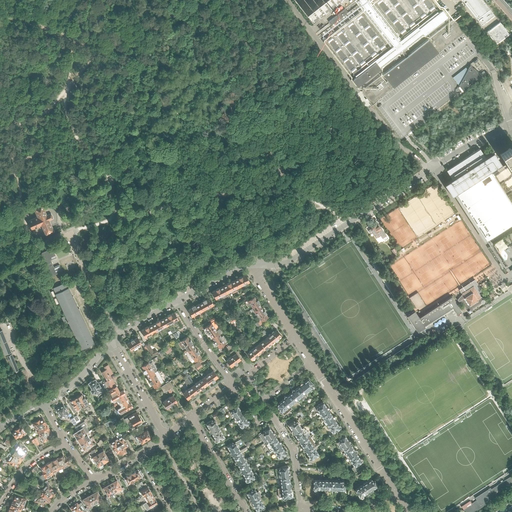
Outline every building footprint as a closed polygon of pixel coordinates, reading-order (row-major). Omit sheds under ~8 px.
[(370,0),(355,0),(355,1),(390,46),(386,48),(383,43),(382,43),(378,38),(375,33),(370,28),(371,28),(367,23),(367,24),(363,18),(359,13),(359,14),(359,13),(355,16),(355,17),(359,21),(363,27),(366,31),(371,36),(370,37),(374,41),(378,46),(378,47),(382,51),(377,55),(374,50),(373,50),(369,45),(366,40),(361,35),(362,35),(358,30),(354,25),(350,20),(350,21),(350,20),(346,23),(346,24),(350,28),(354,34),(357,38),(358,38),(362,43),(362,44),(365,48),(370,53),(369,54),(373,58),(374,58),(366,64),(366,63),(363,59),(362,59),(358,53),(355,49),(350,44),(351,43),(347,39),(343,34),(343,33),(339,29),(335,32),(339,37),(343,42),(346,47),(351,52),(354,57),(354,56),(358,62),(362,67),(362,66),(362,67),(357,71),(357,70),(354,66),(353,66),(349,60),(346,56),(341,50),(342,50),(338,46),(334,41),(334,40),(330,36),(326,39),(330,44),(334,49),(337,54),(338,54),(342,59),(345,64),(345,63),(350,69),(349,69),(353,73),(356,77),(352,80),(358,87),(447,17),(447,16),(442,10),(438,13),(435,9),(432,5),(428,0),(421,0),(423,3),(424,2),(428,8),(431,12),(432,13),(427,17),(426,16),(427,16),(423,12),(419,6),(415,2),(413,0),(407,0),(411,5),(414,9),(415,9),(419,15),(422,19),(423,20),(416,25),(415,25),(412,20),(408,15),(404,10),(400,5),(397,0),(396,1),(395,0),(389,0),(392,4),(396,8),(400,13),(400,14),(403,18),(404,18),(408,23),(408,24),(411,28),(412,28),(407,32),(406,32),(407,32),(403,27),(399,22),(395,17),(391,12),(388,7),(387,8),(383,2),(381,0),(376,0),(376,1),(379,5),(384,11),(383,11),(387,15),(391,20),(391,21),(394,25),(395,25),(399,30),(399,31),(402,35),(403,35),(400,38),(370,0)] [(461,0),(482,26),(494,16),(482,0),(461,0)] [(332,26),(348,13),(345,9),(329,22),(332,26)] [(509,35),(502,25),(499,22),(487,32),(496,45),(509,35)] [(438,52),(428,39),(383,75),(384,76),(383,76),(392,87),(393,88),(438,52)] [(463,91),(480,78),(471,65),(468,70),(466,68),(453,78),(459,86),(463,91)] [(511,161),(511,160),(511,147),(507,150),(504,152),(500,155),(506,164),(511,161)] [(448,181),(444,184),(451,196),(456,193),(490,171),(501,164),(493,152),(485,157),(480,149),(466,158),(463,160),(460,161),(446,170),(449,175),(452,179),(449,181),(448,181)] [(511,160),(511,161),(506,164),(491,174),(511,205),(511,160)] [(490,171),(456,193),(476,224),(475,224),(476,224),(477,226),(476,227),(480,232),(481,232),(485,239),(486,239),(511,222),(511,205),(497,182),(491,174),(490,171)] [(57,221),(57,218),(57,216),(56,214),(55,212),(54,210),(52,209),(50,207),(49,206),(43,208),(41,204),(41,203),(33,207),(37,215),(37,217),(31,220),(30,220),(29,220),(28,222),(29,223),(29,224),(30,226),(30,227),(31,228),(33,229),(34,228),(41,225),(45,234),(46,234),(53,231),(53,230),(51,226),(57,223),(57,221)] [(370,229),(368,231),(370,234),(373,233),(377,239),(381,237),(382,239),(387,236),(384,231),(383,231),(378,224),(375,226),(375,225),(373,227),(372,226),(370,227),(371,228),(370,229)] [(54,267),(51,260),(56,258),(52,248),(41,253),(51,277),(62,272),(59,265),(54,267)] [(249,282),(245,275),(241,277),(245,284),(249,282)] [(245,284),(241,277),(234,280),(238,288),(245,284)] [(238,288),(234,280),(223,286),(227,294),(231,291),(233,294),(239,290),(238,288)] [(485,295),(475,280),(459,290),(462,294),(457,300),(459,302),(460,301),(468,310),(467,311),(469,313),(472,311),(471,311),(481,303),(482,304),(484,303),(485,302),(484,300),(483,300),(481,300),(480,298),(485,295)] [(92,338),(78,309),(69,288),(68,288),(65,283),(53,288),(55,294),(58,300),(57,300),(58,300),(60,305),(60,306),(61,306),(63,310),(62,311),(63,311),(66,316),(62,318),(64,323),(68,322),(70,327),(71,327),(73,332),(73,333),(76,338),(75,338),(76,339),(76,338),(81,349),(88,346),(94,343),(92,338)] [(227,294),(223,286),(212,292),(215,299),(220,297),(221,299),(228,296),(227,294)] [(254,311),(261,307),(258,303),(259,302),(257,299),(257,300),(254,296),(247,300),(253,309),(247,312),(249,315),(254,311)] [(451,297),(419,317),(415,311),(407,315),(418,331),(453,309),(457,314),(461,312),(451,297)] [(214,305),(210,298),(206,300),(205,299),(202,301),(203,302),(199,304),(203,311),(214,305)] [(203,311),(199,304),(195,306),(194,305),(191,307),(192,308),(188,310),(192,317),(203,311)] [(268,317),(265,313),(266,313),(264,310),(263,310),(261,307),(254,311),(260,320),(255,323),(257,327),(262,323),(261,322),(268,317)] [(178,320),(174,312),(163,318),(167,326),(178,320)] [(167,326),(163,318),(152,324),(156,332),(167,326)] [(215,328),(218,327),(214,321),(215,320),(213,318),(210,321),(211,323),(205,327),(207,331),(207,332),(207,333),(207,334),(208,334),(209,334),(212,338),(221,331),(220,329),(217,331),(215,328)] [(156,332),(152,324),(141,330),(145,338),(156,332)] [(281,336),(279,333),(276,330),(273,326),(272,328),(275,331),(273,333),(276,336),(278,339),(281,336)] [(11,353),(2,330),(0,331),(0,344),(4,355),(11,353)] [(278,339),(276,336),(273,333),(269,336),(264,330),(262,331),(267,338),(271,344),(275,341),(276,341),(277,340),(278,339)] [(227,341),(223,336),(221,337),(220,335),(223,333),(221,331),(212,338),(214,341),(214,342),(214,343),(214,344),(215,344),(216,344),(219,348),(225,343),(227,341)] [(194,347),(192,343),(192,342),(191,340),(190,340),(187,336),(180,341),(187,351),(188,351),(194,347)] [(142,344),(137,337),(133,339),(132,339),(131,340),(130,341),(127,344),(131,350),(142,344)] [(268,347),(271,344),(267,338),(259,345),(255,340),(253,342),(261,352),(265,349),(266,349),(268,348),(268,347)] [(153,351),(148,342),(145,344),(146,346),(148,350),(152,357),(158,353),(156,349),(153,351)] [(261,352),(253,342),(251,344),(255,348),(249,353),(247,350),(244,352),(243,354),(247,358),(249,356),(252,360),(255,357),(256,357),(258,356),(258,355),(261,352)] [(167,354),(174,349),(172,347),(170,348),(168,346),(165,348),(163,349),(164,349),(166,352),(167,354)] [(199,353),(199,352),(198,351),(197,350),(194,347),(188,351),(187,351),(186,352),(185,353),(191,361),(193,359),(195,361),(201,357),(199,353)] [(241,359),(239,356),(240,355),(235,349),(229,353),(231,356),(226,360),(231,367),(234,364),(235,365),(236,365),(237,364),(237,363),(237,362),(241,359)] [(19,371),(12,354),(6,356),(13,373),(19,371)] [(47,361),(44,356),(38,359),(40,364),(47,361)] [(203,366),(200,363),(203,361),(201,359),(194,365),(198,370),(203,366)] [(157,369),(152,362),(149,364),(148,362),(141,366),(144,370),(143,371),(143,372),(143,373),(144,373),(145,373),(148,377),(155,373),(157,371),(156,370),(157,369)] [(113,373),(108,365),(104,367),(105,370),(103,371),(102,372),(107,381),(107,382),(112,379),(110,375),(113,373)] [(214,380),(218,377),(213,370),(213,371),(212,369),(210,370),(211,372),(205,376),(204,374),(201,376),(208,384),(212,382),(215,380),(214,380)] [(164,382),(157,371),(155,373),(148,377),(150,381),(149,382),(149,383),(150,383),(151,384),(152,384),(154,388),(164,382)] [(207,385),(208,384),(201,376),(200,377),(201,379),(195,384),(192,381),(190,382),(193,386),(198,392),(201,389),(202,390),(205,388),(204,387),(207,385)] [(120,392),(112,379),(107,382),(106,382),(105,382),(105,381),(103,382),(106,387),(106,388),(107,388),(107,387),(108,386),(109,388),(108,388),(109,390),(108,390),(112,396),(110,397),(111,398),(109,398),(111,401),(112,401),(113,402),(116,401),(118,403),(119,403),(127,398),(125,393),(126,393),(125,390),(123,391),(123,390),(120,392)] [(314,389),(311,385),(312,384),(308,379),(304,383),(303,382),(303,383),(301,382),(300,384),(300,385),(299,386),(300,386),(305,393),(306,393),(309,390),(311,392),(314,389)] [(106,390),(101,382),(98,383),(98,382),(97,383),(95,380),(94,380),(92,381),(91,381),(90,382),(89,383),(92,389),(90,390),(92,393),(94,392),(95,394),(98,392),(99,392),(102,390),(103,391),(106,390)] [(198,392),(193,386),(190,382),(190,381),(187,383),(188,384),(186,385),(188,389),(183,393),(187,400),(191,397),(192,398),(194,396),(194,395),(197,393),(198,392)] [(301,396),(305,393),(300,386),(295,390),(294,390),(293,389),(291,390),(292,392),(297,399),(298,400),(302,396),(301,396)] [(293,402),(297,399),(292,392),(287,396),(285,396),(284,397),(284,399),(289,406),(290,406),(294,403),(293,402)] [(88,404),(85,398),(83,398),(81,395),(79,396),(78,396),(77,397),(76,398),(81,407),(82,410),(88,406),(87,404),(88,404)] [(173,404),(177,402),(173,395),(162,402),(167,409),(171,406),(171,407),(172,407),(173,406),(174,405),(173,404)] [(81,407),(76,398),(75,398),(74,398),(73,399),(73,400),(70,401),(71,402),(69,403),(74,412),(76,411),(76,410),(81,407)] [(132,406),(133,405),(131,403),(130,403),(127,398),(119,403),(120,405),(120,406),(121,406),(117,409),(118,409),(117,410),(119,413),(120,413),(132,406)] [(285,409),(289,406),(284,399),(279,403),(276,405),(279,409),(279,410),(278,411),(280,413),(281,412),(281,413),(286,409),(285,409)] [(329,410),(329,409),(328,407),(327,407),(326,407),(323,402),(318,405),(317,405),(315,407),(316,408),(321,416),(322,416),(329,411),(329,410)] [(68,414),(63,405),(59,408),(58,407),(57,408),(57,409),(56,409),(61,418),(65,416),(67,419),(69,417),(67,414),(68,414)] [(243,414),(244,412),(242,411),(241,411),(240,410),(237,405),(229,410),(235,420),(235,419),(243,415),(243,414)] [(335,418),(334,416),(332,416),(329,411),(322,416),(324,420),(326,424),(327,424),(334,420),(335,419),(334,419),(335,418)] [(142,421),(140,418),(137,412),(128,417),(134,427),(138,424),(140,425),(141,424),(141,422),(142,421)] [(249,423),(249,421),(248,420),(247,420),(246,420),(243,415),(235,419),(238,424),(241,428),(243,431),(250,426),(248,423),(249,423)] [(113,423),(117,421),(115,417),(104,424),(106,427),(113,423)] [(46,425),(43,420),(40,421),(39,420),(33,424),(36,430),(37,430),(46,425)] [(220,428),(215,420),(213,421),(212,420),(211,420),(206,423),(209,428),(209,429),(208,431),(209,432),(211,432),(211,433),(219,428),(220,428)] [(340,428),(341,426),(340,425),(338,425),(334,420),(327,424),(330,429),(329,429),(332,433),(336,431),(340,428)] [(301,428),(297,421),(294,423),(293,421),(288,425),(292,430),(291,432),(292,433),(294,433),(294,434),(301,429),(301,428)] [(89,432),(89,431),(86,426),(87,426),(84,422),(76,426),(78,430),(77,431),(77,432),(74,434),(77,439),(86,433),(89,432)] [(49,430),(46,425),(37,430),(40,436),(49,430)] [(25,432),(21,426),(14,430),(15,431),(12,432),(13,433),(13,434),(13,435),(14,436),(15,438),(19,436),(20,436),(21,435),(22,434),(23,433),(24,436),(26,435),(25,432)] [(275,435),(276,434),(274,432),(273,432),(272,432),(269,427),(264,430),(265,432),(262,433),(262,432),(260,433),(260,434),(258,436),(259,438),(263,435),(267,441),(275,436),(275,435)] [(225,437),(223,434),(225,433),(222,428),(221,429),(220,430),(219,428),(211,433),(215,438),(214,438),(214,439),(214,440),(215,442),(216,442),(221,439),(221,440),(225,437)] [(310,436),(306,430),(305,430),(303,428),(301,429),(294,434),(298,439),(297,439),(297,441),(298,442),(299,442),(300,442),(307,438),(310,436)] [(49,437),(52,435),(49,430),(40,436),(43,442),(49,439),(49,437)] [(151,437),(151,436),(150,434),(149,434),(147,430),(144,432),(143,431),(133,437),(139,445),(151,437)] [(80,445),(81,445),(90,439),(86,433),(77,439),(76,439),(80,445)] [(128,447),(128,446),(121,433),(116,436),(119,441),(123,447),(125,446),(126,448),(128,447)] [(351,442),(350,440),(348,441),(348,440),(344,435),(339,439),(340,440),(337,441),(343,449),(350,444),(351,444),(350,444),(351,442)] [(281,444),(281,443),(280,441),(279,441),(278,441),(275,436),(267,441),(273,450),(280,445),(281,445),(281,444)] [(313,446),(310,441),(309,441),(307,438),(300,442),(303,447),(303,448),(302,449),(303,451),(305,451),(312,446),(313,446)] [(90,446),(93,444),(91,441),(92,440),(91,439),(90,439),(81,445),(84,450),(88,447),(88,448),(90,447),(90,446)] [(240,450),(236,444),(238,443),(239,444),(242,442),(240,439),(239,440),(233,444),(232,442),(227,446),(230,451),(229,451),(230,451),(229,453),(230,455),(231,454),(232,455),(240,451),(240,450)] [(120,449),(117,443),(115,440),(110,443),(109,444),(111,448),(112,448),(113,450),(114,449),(116,453),(117,453),(119,452),(118,450),(120,449)] [(128,451),(126,448),(125,446),(123,447),(119,441),(117,443),(120,449),(118,450),(119,452),(121,455),(128,451)] [(27,451),(24,449),(25,448),(22,446),(23,445),(20,442),(15,450),(24,456),(27,451)] [(356,453),(357,451),(356,449),(354,450),(354,449),(354,450),(350,444),(343,449),(348,458),(356,453)] [(286,453),(287,452),(286,450),(284,450),(280,445),(273,450),(268,453),(269,454),(274,451),(279,459),(282,456),(286,453)] [(319,455),(315,450),(312,446),(305,451),(309,456),(308,456),(309,456),(308,458),(309,460),(311,459),(311,460),(315,457),(319,455)] [(245,459),(243,455),(242,453),(248,450),(246,447),(240,450),(240,451),(232,455),(235,460),(235,461),(234,462),(235,464),(237,464),(245,459),(245,460),(245,459)] [(24,456),(15,450),(13,448),(9,454),(11,455),(20,461),(24,456)] [(104,463),(98,454),(95,449),(90,452),(91,453),(89,454),(90,456),(92,455),(93,457),(95,461),(94,461),(96,463),(98,466),(104,463)] [(107,456),(105,454),(102,449),(100,450),(101,452),(98,454),(104,463),(109,460),(107,456)] [(362,467),(361,462),(362,461),(362,460),(361,458),(360,458),(359,458),(356,453),(348,458),(351,462),(354,467),(352,468),(354,472),(362,467)] [(20,461),(11,455),(7,461),(5,459),(3,461),(7,463),(8,462),(13,465),(14,464),(17,466),(20,461)] [(70,465),(66,459),(65,459),(63,456),(58,459),(64,468),(70,465)] [(250,468),(248,464),(246,461),(248,459),(249,461),(253,459),(251,456),(245,459),(245,460),(245,459),(237,464),(240,469),(239,471),(240,473),(242,473),(250,468)] [(64,468),(58,459),(57,458),(52,461),(57,471),(63,468),(64,468)] [(57,471),(52,461),(46,464),(46,465),(51,474),(52,474),(57,471)] [(46,478),(52,475),(51,474),(46,465),(41,468),(43,471),(42,472),(43,474),(41,476),(43,479),(44,479),(45,482),(48,481),(46,478)] [(288,471),(287,466),(281,466),(281,468),(275,469),(276,478),(279,478),(289,477),(289,476),(290,475),(290,473),(288,472),(288,471)] [(256,478),(253,473),(252,471),(254,470),(252,467),(250,468),(242,473),(245,478),(244,480),(245,482),(247,482),(252,479),(252,480),(256,478)] [(140,478),(143,476),(141,472),(140,471),(139,472),(138,470),(135,471),(134,472),(134,471),(131,472),(132,473),(131,474),(135,481),(140,478)] [(135,481),(131,474),(130,474),(129,473),(127,475),(127,476),(126,476),(124,478),(126,481),(124,482),(127,485),(135,481)] [(479,509),(511,487),(511,475),(491,489),(490,488),(488,490),(475,498),(476,500),(474,502),(472,504),(463,509),(464,511),(464,510),(465,511),(474,511),(479,509)] [(289,483),(289,477),(279,478),(280,482),(280,488),(281,488),(290,487),(290,486),(292,485),(291,483),(290,483),(289,483)] [(317,489),(323,489),(324,480),(318,480),(313,479),(313,484),(313,489),(314,490),(316,491),(317,489)] [(377,486),(374,480),(373,481),(371,479),(363,484),(368,492),(369,491),(370,492),(372,491),(372,489),(373,489),(377,486)] [(333,489),(334,481),(333,481),(329,481),(329,480),(324,480),(323,489),(324,491),(326,491),(327,490),(327,489),(333,489)] [(344,490),(345,482),(345,481),(334,480),(334,481),(333,489),(333,490),(334,490),(335,491),(337,491),(338,490),(344,490)] [(121,489),(120,486),(121,486),(119,483),(118,483),(117,481),(113,483),(112,482),(111,483),(110,484),(115,493),(119,492),(118,490),(121,489)] [(115,493),(110,484),(110,485),(108,484),(107,485),(107,486),(103,488),(105,490),(104,491),(106,493),(108,496),(111,495),(112,495),(115,493)] [(368,492),(363,484),(354,490),(357,493),(360,497),(361,498),(363,497),(363,495),(368,492)] [(54,493),(52,491),(53,490),(47,485),(42,490),(43,491),(51,497),(54,493)] [(140,499),(151,492),(147,486),(140,491),(142,494),(140,495),(141,496),(138,497),(139,499),(140,499)] [(291,497),(291,493),(290,487),(281,488),(281,493),(281,498),(282,498),(283,498),(284,500),(286,499),(286,498),(286,497),(291,497)] [(259,491),(257,492),(255,489),(252,490),(251,489),(246,492),(249,497),(249,498),(248,499),(249,501),(251,501),(251,502),(259,497),(261,496),(259,491)] [(51,498),(51,497),(43,491),(39,495),(46,502),(47,503),(51,498)] [(102,500),(100,498),(102,497),(104,496),(103,495),(101,497),(99,494),(98,494),(97,492),(94,494),(92,493),(91,494),(91,495),(90,496),(95,504),(102,500)] [(154,498),(151,492),(140,499),(141,501),(145,499),(147,502),(154,498)] [(46,502),(39,495),(39,496),(38,495),(33,500),(30,499),(29,501),(33,502),(33,501),(38,505),(39,504),(42,507),(46,502)] [(95,504),(90,496),(89,496),(88,496),(87,496),(87,497),(83,499),(85,502),(84,502),(86,505),(87,505),(89,509),(93,507),(92,506),(95,504)] [(23,506),(26,499),(29,501),(30,499),(26,497),(25,499),(19,497),(19,498),(15,497),(13,502),(12,501),(10,508),(20,511),(22,506),(23,506)] [(264,506),(262,502),(259,497),(260,497),(259,497),(251,502),(255,507),(254,507),(256,511),(261,508),(263,509),(264,508),(264,506)] [(157,503),(154,498),(147,502),(150,508),(157,503)] [(82,511),(81,509),(81,508),(80,508),(77,503),(70,507),(72,510),(73,511),(82,511)]
